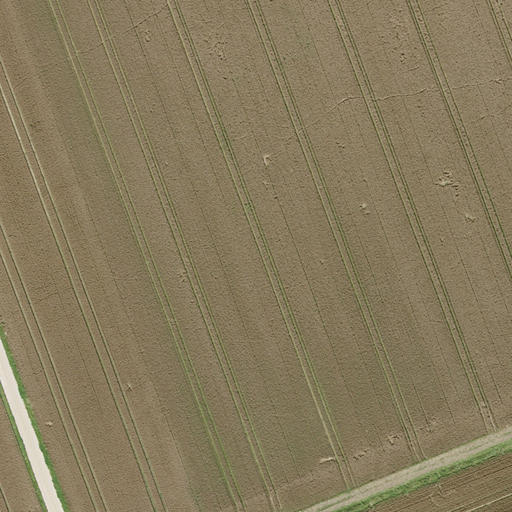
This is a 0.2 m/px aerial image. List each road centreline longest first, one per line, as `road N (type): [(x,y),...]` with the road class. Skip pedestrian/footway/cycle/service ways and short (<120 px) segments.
road 1 (track): [(321,511),(511,434)]
road 2 (track): [(59,511),(0,350)]
